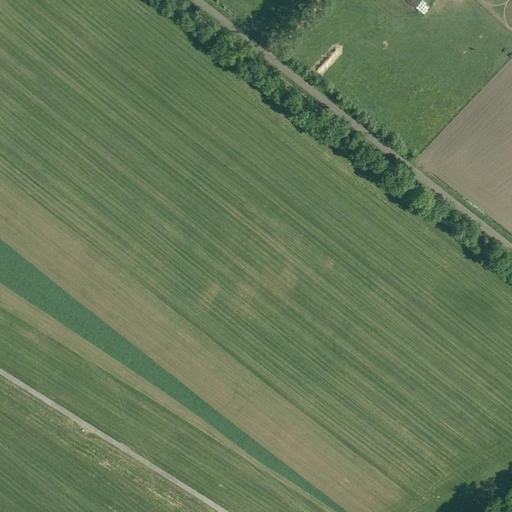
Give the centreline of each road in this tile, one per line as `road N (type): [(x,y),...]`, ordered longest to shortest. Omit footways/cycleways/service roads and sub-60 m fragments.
road 1 (unclassified): [(511,247),(199,0)]
road 2 (unknown): [(228,511),(0,371)]
